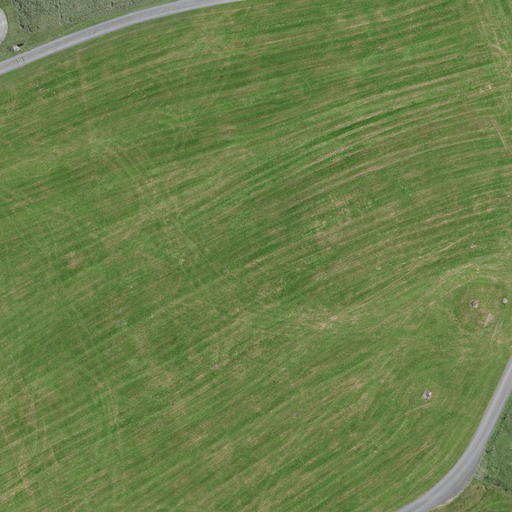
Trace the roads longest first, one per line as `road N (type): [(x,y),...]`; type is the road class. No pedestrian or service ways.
road 1 (track): [(0,72),(139,16),(225,0)]
road 2 (track): [(511,390),(468,484),(422,511)]
